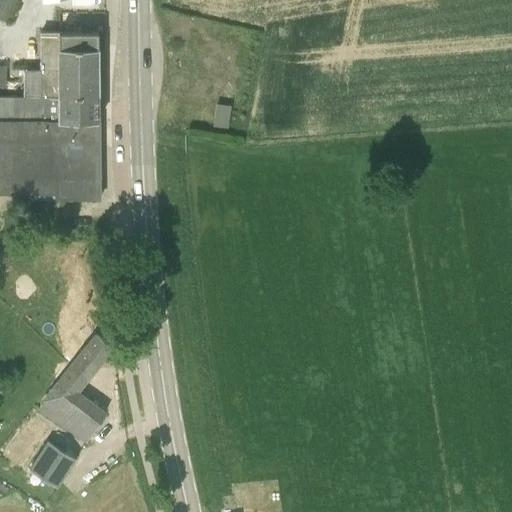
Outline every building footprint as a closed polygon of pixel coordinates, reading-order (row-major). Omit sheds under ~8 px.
[(0,0),(0,18),(8,22),(17,0),(0,0)] [(25,95),(99,94),(98,31),(41,31),(41,69),(25,69),(25,95)] [(99,94),(25,95),(25,96),(0,95),(0,193),(11,193),(56,193),(56,199),(100,198),(99,120),(99,94)] [(74,394),(112,346),(97,334),(49,394),(39,408),(87,441),(104,413),(74,394)] [(48,440),(30,468),(44,477),(58,486),(76,459),(62,450),(48,440)]
